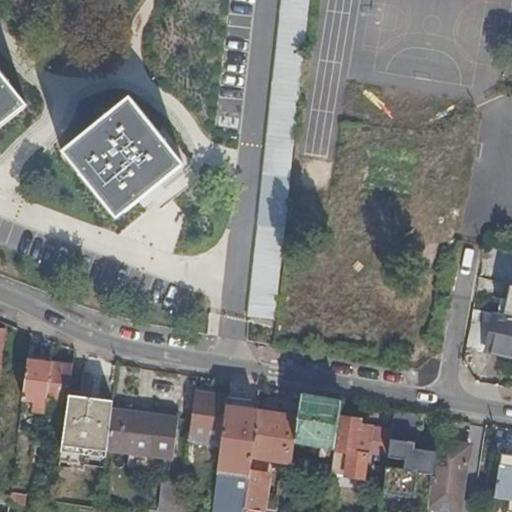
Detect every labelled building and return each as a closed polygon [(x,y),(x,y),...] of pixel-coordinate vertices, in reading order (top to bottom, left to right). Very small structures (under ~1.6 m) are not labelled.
[(281,0),(248,320),(277,323),(283,262),(311,0),(281,0)] [(0,75),(0,124),(23,105),(0,75)] [(127,98),(60,152),(115,219),(181,165),(127,98)] [(511,284),(509,284),(506,299),(503,314),(511,316),(511,284)] [(489,349),(496,313),(474,308),(466,344),(489,349)] [(498,313),(496,313),(489,349),(489,350),(511,355),(511,316),(503,314),(498,313)] [(44,401),(45,401),(50,362),(27,360),(22,398),(34,399),(32,412),(42,414),(44,401)] [(62,403),(61,408),(66,409),(68,397),(72,365),(50,362),(45,401),(57,403),(62,403)] [(188,445),(219,448),(226,398),(195,393),(188,445)] [(327,446),(334,447),(340,401),(300,394),(297,417),(294,441),(320,445),(319,455),(325,456),(327,446)] [(62,444),(106,449),(111,411),(112,403),(68,397),(66,409),(62,444)] [(259,403),(226,398),(219,448),(211,511),(243,511),(244,509),(249,470),(250,463),(258,411),(259,403)] [(428,495),(435,451),(413,448),(414,443),(417,444),(421,414),(394,410),(391,430),(388,455),(388,457),(404,459),(402,469),(386,467),(383,492),(413,497),(414,493),(428,495)] [(156,416),(111,411),(106,449),(151,454),(156,416)] [(280,474),(289,476),(294,441),(297,417),(258,411),(250,463),(255,464),(256,459),(281,462),(280,469),(281,469),(280,474)] [(177,418),(156,416),(151,454),(173,456),(177,418)] [(365,467),(367,452),(370,427),(362,426),(363,420),(341,417),(335,463),(365,467)] [(367,452),(388,455),(391,430),(370,427),(367,452)] [(459,511),(469,447),(436,443),(435,451),(428,495),(426,510),(446,511),(459,511)] [(327,446),(325,456),(332,457),(334,447),(327,446)] [(511,511),(511,454),(502,453),(494,497),(509,500),(507,511),(511,511)] [(266,472),(249,470),(244,509),(260,511),(266,472)] [(275,509),(284,510),(289,476),(280,474),(275,509)] [(163,481),(159,511),(166,511),(179,511),(183,483),(163,481)] [(0,492),(0,502),(7,504),(9,493),(0,492)]
